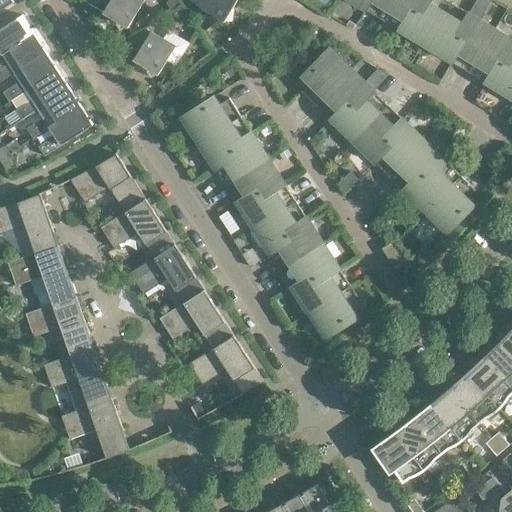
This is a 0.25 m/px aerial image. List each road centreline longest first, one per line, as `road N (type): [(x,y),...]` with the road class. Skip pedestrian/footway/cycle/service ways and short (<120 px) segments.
road 1 (residential): [(318,406),(58,0)]
road 2 (unclassified): [(267,0),(236,40),(422,327)]
road 3 (unclassified): [(511,143),(281,0)]
road 4 (residential): [(318,406),(215,466),(107,511)]
road 5 (residential): [(422,327),(318,406)]
road 6 (residential): [(511,233),(422,327)]
road 7 (residential): [(382,511),(318,406)]
